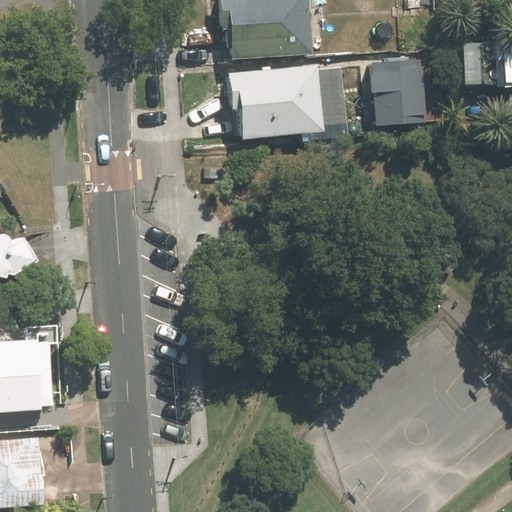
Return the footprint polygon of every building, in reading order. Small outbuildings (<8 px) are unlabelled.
[(216,0),(217,30),(224,30),(225,48),(218,48),(218,59),(312,55),(309,0),(216,0)] [(460,0),(409,0),(410,12),(461,7),(460,0)] [(511,40),(487,43),(492,87),(511,85),(511,40)] [(342,63),(222,71),(224,95),(233,94),(236,140),(321,134),(320,126),(346,125),(342,63)] [(412,71),(373,73),(376,116),(415,114),(412,71)] [(0,278),(5,280),(34,264),(18,235),(6,242),(1,232),(0,232),(0,278)] [(432,235),(419,260),(451,277),(465,253),(432,235)] [(0,413),(36,412),(36,382),(46,381),(45,343),(0,343),(0,413)] [(39,439),(0,440),(0,508),(41,507),(39,439)]
